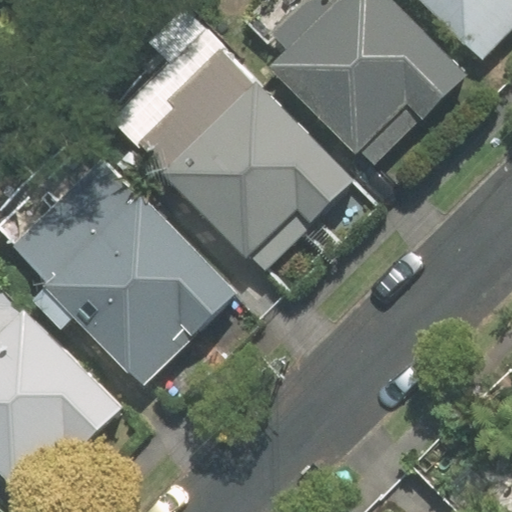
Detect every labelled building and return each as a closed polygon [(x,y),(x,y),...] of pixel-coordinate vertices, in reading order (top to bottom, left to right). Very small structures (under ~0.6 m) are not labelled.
[(476,82),(399,0),(335,0),(328,7),(321,0),(305,0),(270,33),(284,48),(266,65),(372,179),(476,82)] [(511,30),(511,0),(418,0),(477,63),(511,30)] [(186,12),(139,60),(157,79),(112,125),(273,283),(366,188),(186,12)] [(240,289),(76,134),(0,214),(0,254),(144,390),(240,289)] [(0,489),(17,506),(66,456),(76,466),(129,413),(26,311),(2,336),(0,333),(0,489)]
